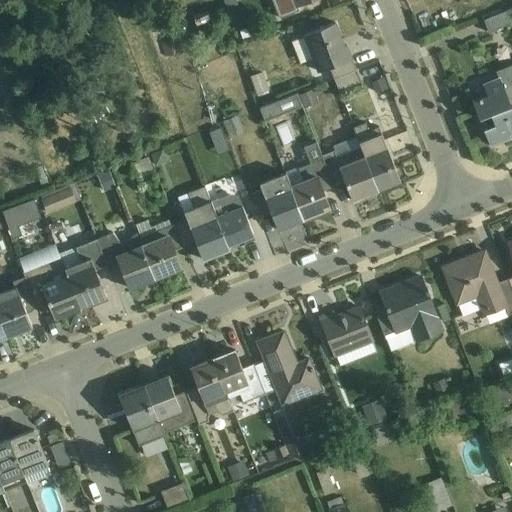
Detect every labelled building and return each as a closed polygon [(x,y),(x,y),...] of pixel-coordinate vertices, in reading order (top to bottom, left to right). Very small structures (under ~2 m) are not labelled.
[(503,8),(482,16),(487,28),(508,20),(503,8)] [(316,71),(351,56),(335,19),(300,33),(316,71)] [(249,73),(256,95),(269,90),(262,69),(249,73)] [(487,144),(511,133),(511,107),(497,70),(463,84),(487,144)] [(296,107),(293,96),(258,104),(261,116),(296,107)] [(375,192),(400,181),(383,140),(357,150),(375,192)] [(375,192),(357,150),(334,160),(351,201),(375,192)] [(301,219),(331,208),(313,160),(283,171),(301,219)] [(103,189),(114,184),(107,170),(96,175),(103,189)] [(301,219),(283,171),(257,181),(274,229),(301,219)] [(37,194),(44,215),(77,204),(70,183),(37,194)] [(226,247),(253,237),(235,191),(208,201),(226,247)] [(1,207),(9,240),(31,235),(28,221),(39,218),(35,199),(1,207)] [(226,247),(208,201),(181,211),(199,257),(226,247)] [(150,279),(180,268),(165,229),(136,240),(150,279)] [(150,279),(136,240),(107,251),(122,290),(150,279)] [(480,314),(504,305),(484,248),(439,263),(455,306),(474,299),(480,314)] [(79,308),(103,299),(84,252),(60,262),(79,308)] [(79,308),(60,262),(31,273),(50,320),(79,308)] [(412,340),(441,330),(420,272),(376,287),(392,333),(408,328),(412,340)] [(0,328),(3,338),(31,328),(15,285),(0,290),(0,328)] [(332,360),(372,344),(354,302),(315,318),(332,360)] [(278,406),(319,391),(308,360),(296,364),(283,330),(254,340),(278,406)] [(221,395),(245,385),(231,348),(206,358),(221,395)] [(501,371),(511,368),(511,357),(499,360),(501,371)] [(221,395),(206,358),(186,366),(201,403),(221,395)] [(154,420),(178,410),(164,374),(139,384),(154,420)] [(154,420),(139,384),(116,393),(130,430),(154,420)] [(373,423),(385,418),(377,400),(365,406),(373,423)] [(378,446),(394,439),(387,422),(371,428),(378,446)] [(19,474),(46,463),(31,426),(4,437),(19,474)] [(0,481),(19,474),(4,437),(0,438),(0,481)] [(266,464),(305,450),(300,437),(261,451),(266,464)] [(228,478),(245,477),(245,461),(227,462),(228,478)] [(432,481),(438,511),(449,509),(442,478),(432,481)] [(167,505),(187,497),(181,481),(160,489),(167,505)] [(253,511),(255,495),(241,494),(239,511),(253,511)] [(322,503),(327,511),(344,511),(336,496),(322,503)]
